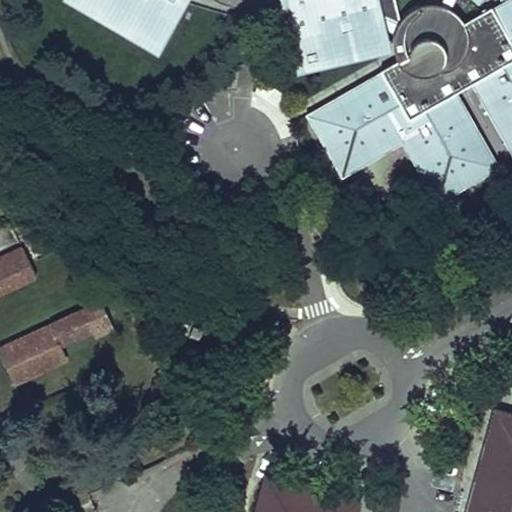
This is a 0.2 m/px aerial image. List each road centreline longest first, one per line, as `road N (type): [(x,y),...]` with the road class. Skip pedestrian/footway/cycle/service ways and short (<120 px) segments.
road 1 (residential): [(139,511),(163,471),(301,412)]
road 2 (residential): [(511,272),(381,341)]
road 3 (residential): [(381,341),(351,336),(308,358),(294,374),(301,412)]
road 4 (residential): [(398,371),(511,300)]
road 5 (residential): [(301,412),(328,430),(341,426),(395,393),(398,371)]
